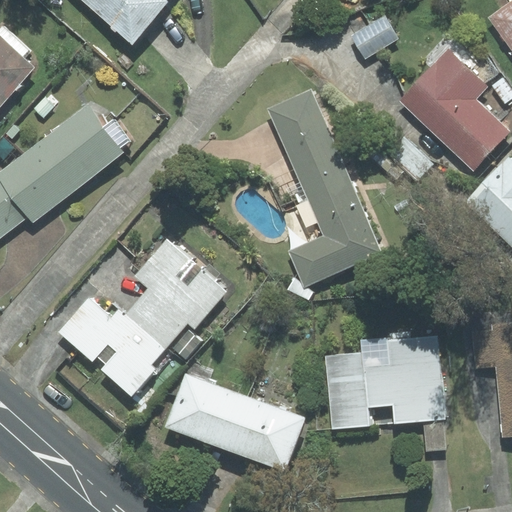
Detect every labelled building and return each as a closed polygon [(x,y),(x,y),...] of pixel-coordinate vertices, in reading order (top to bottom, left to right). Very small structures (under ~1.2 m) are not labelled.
[(83,0),(135,51),(185,0),(83,0)] [(511,0),(509,0),(489,14),(511,46),(511,0)] [(356,34),(368,60),(404,43),(392,17),(356,34)] [(6,27),(0,33),(0,114),(19,94),(24,99),(44,76),(29,63),(36,54),(6,27)] [(408,188),(450,146),(481,174),(511,138),(511,124),(482,98),(496,82),(451,43),(399,100),(365,136),(408,188)] [(321,236),(288,250),(307,292),(385,258),(312,93),(267,113),(321,236)] [(31,221),(37,228),(137,149),(98,100),(0,177),(0,245),(0,246),(31,221)] [(511,166),(506,160),(465,202),(511,248),(511,166)] [(130,391),(175,345),(190,360),(206,343),(195,333),(231,294),(176,241),(139,279),(152,291),(127,316),(122,311),(113,320),(92,300),(61,332),(94,365),(111,347),(116,351),(103,365),(130,391)] [(511,311),(470,317),(477,371),(497,368),(506,440),(511,439),(511,311)] [(369,364),(366,345),(326,351),(337,429),(374,424),(372,410),(396,407),(398,421),(461,412),(450,334),(387,342),(390,361),(369,364)] [(188,367),(165,421),(290,476),(314,423),(188,367)]
